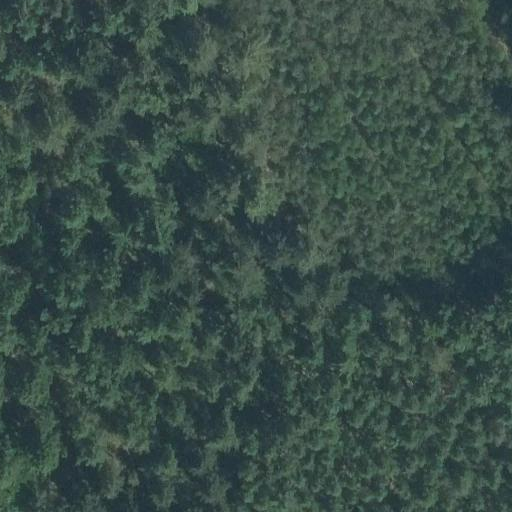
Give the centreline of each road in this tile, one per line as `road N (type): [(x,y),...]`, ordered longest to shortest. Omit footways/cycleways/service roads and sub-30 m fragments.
road 1 (track): [(0,94),(173,0)]
road 2 (track): [(123,511),(0,359)]
